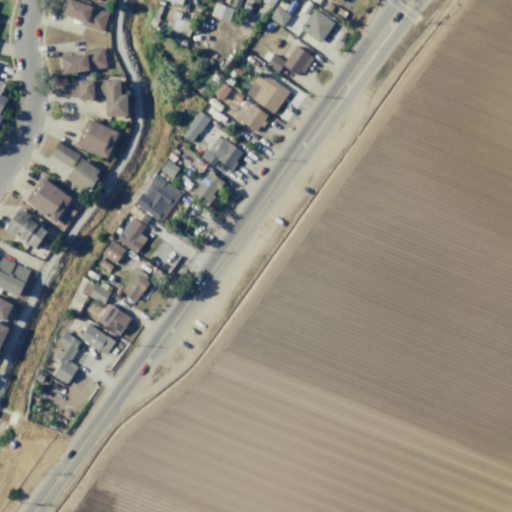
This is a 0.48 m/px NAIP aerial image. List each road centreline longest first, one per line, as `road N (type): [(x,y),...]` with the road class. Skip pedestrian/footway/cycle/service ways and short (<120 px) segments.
road 1 (secondary): [(36,511),(403,0)]
road 2 (residential): [(31,0),(25,45),(32,106),(24,136),(0,170)]
